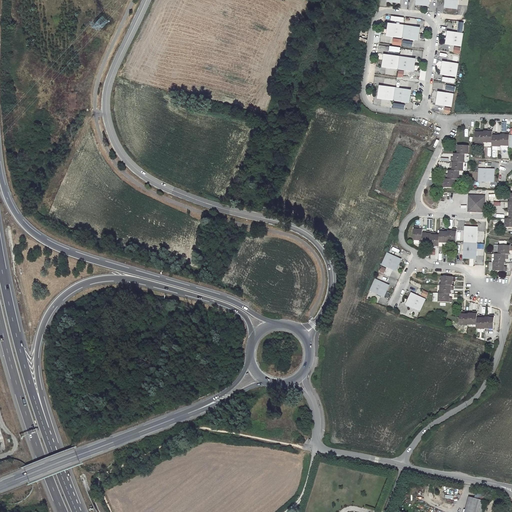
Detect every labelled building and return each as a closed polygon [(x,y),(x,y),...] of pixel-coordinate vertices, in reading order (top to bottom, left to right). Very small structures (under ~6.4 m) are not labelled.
[(444,0),(444,7),(455,8),(456,0),(444,0)] [(103,16),(97,21),(103,27),(109,21),(103,16)] [(400,36),(402,26),(400,26),(400,25),(388,23),(386,34),(398,36),(400,36)] [(414,39),(416,28),(404,26),(404,27),(402,26),(400,36),(402,36),(402,37),(414,39)] [(459,33),(448,31),(445,43),(457,45),(457,44),(460,44),(462,35),(459,34),(459,33)] [(393,44),(402,46),(403,39),(394,37),(393,44)] [(395,67),(396,57),(394,57),(394,56),(382,54),(380,65),(392,67),(393,67),(395,67)] [(409,70),(411,59),(399,57),(399,58),(396,57),(395,67),(397,67),(397,68),(409,70)] [(454,64),(443,62),(440,73),(452,75),(452,74),(455,75),(457,65),(454,65),(454,64)] [(387,98),(389,98),(391,89),(389,88),(389,87),(377,85),(375,97),(387,99),(387,98)] [(403,101),(405,90),(393,88),(393,89),(391,89),(389,98),(391,98),(391,99),(403,101)] [(438,91),(436,102),(448,105),(448,104),(450,104),(452,95),(450,94),(450,93),(438,91)] [(484,133),(484,143),(492,143),(492,134),(493,129),(489,129),(489,132),(484,132),(484,133)] [(476,130),(475,143),(484,144),(484,143),(484,133),(479,133),(479,130),(476,130)] [(501,137),(501,146),(510,146),(510,137),(510,135),(510,133),(506,133),(506,136),(501,136),(501,137)] [(492,143),(492,147),(501,148),(501,146),(501,137),(496,137),(496,134),(492,134),(492,143)] [(455,145),(455,149),(458,149),(458,154),(464,154),(468,154),(468,146),(455,145)] [(451,158),(451,162),(463,162),(464,163),(464,154),(458,154),(454,154),(454,158),(451,158)] [(450,162),(449,165),(452,165),(452,171),(459,171),(463,171),(463,162),(451,162),(450,162)] [(493,181),(494,169),(482,169),(482,170),(479,170),(479,179),(481,179),(481,180),(493,181)] [(446,175),(446,179),(448,179),(457,179),(459,179),(459,171),(452,171),(449,170),(449,175),(446,175)] [(444,184),(444,187),(457,188),(457,179),(448,179),(448,184),(444,184)] [(469,195),(468,210),(483,211),(483,196),(469,195)] [(511,217),(508,217),(503,217),(502,225),(511,226),(511,217)] [(465,240),(465,242),(475,242),(475,240),(476,240),(476,228),(465,227),(464,240),(465,240)] [(412,228),(412,241),(420,241),(421,234),(421,232),(416,231),(415,228),(412,228)] [(438,237),(437,243),(447,244),(447,242),(447,234),(441,233),(441,230),(438,231),(438,237)] [(447,234),(447,242),(455,243),(456,230),(452,230),(452,233),(447,233),(447,234)] [(420,241),(420,244),(428,245),(429,233),(429,232),(426,232),(425,234),(421,234),(420,241)] [(438,237),(432,236),(433,233),(429,233),(428,245),(428,246),(437,246),(437,243),(438,237)] [(464,244),(464,256),(476,256),(476,244),(475,244),(475,242),(465,242),(465,244),(464,244)] [(497,246),(496,254),(505,255),(506,249),(509,250),(508,247),(497,246)] [(495,254),(495,263),(504,264),(504,258),(507,258),(507,255),(505,255),(496,254),(495,254)] [(395,270),(399,260),(388,255),(388,256),(386,255),(382,264),(384,264),(384,265),(395,270)] [(494,263),(493,271),(506,272),(506,269),(502,268),(503,264),(495,263),(494,263)] [(439,276),(438,284),(441,285),(449,285),(449,279),(452,280),(452,277),(439,276)] [(410,285),(417,289),(420,284),(412,280),(410,285)] [(383,296),(388,286),(377,281),(376,282),(374,281),(370,290),(373,291),(372,292),(383,296)] [(441,285),(441,293),(449,294),(450,294),(451,288),(454,288),(454,285),(449,285),(441,285)] [(422,299),(411,293),(406,303),(416,309),(417,308),(419,309),(423,301),(421,299),(422,299)] [(440,293),(439,302),(452,303),(452,299),(449,299),(449,294),(441,293),(440,293)] [(467,315),(467,324),(475,325),(476,316),(476,311),(473,311),(473,314),(467,314),(467,315)] [(459,312),(459,325),(467,326),(467,324),(467,315),(462,315),(462,312),(459,312)] [(484,319),(484,328),(492,329),(493,316),(490,315),(490,319),(484,318),(484,319)] [(484,319),(479,319),(479,316),(476,316),(475,325),(475,329),(483,330),(484,328),(484,319)]
